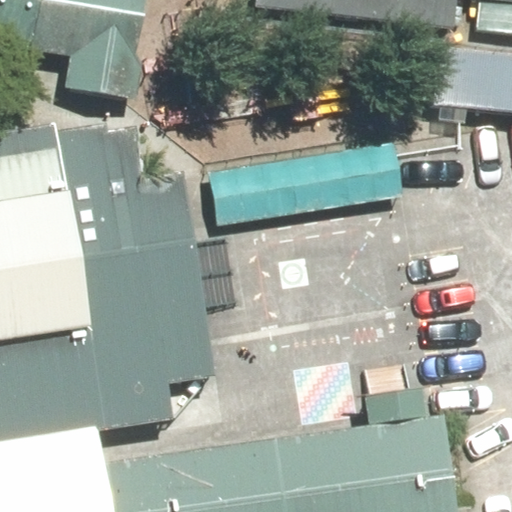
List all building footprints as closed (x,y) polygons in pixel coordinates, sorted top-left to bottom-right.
[(134,0),(0,0),(0,58),(126,73),(134,0)] [(511,0),(255,0),(443,22),(446,1),(511,9),(511,0)] [(511,55),(405,52),(403,110),(511,113),(511,55)] [(0,433),(90,419),(165,408),(169,371),(210,365),(179,164),(144,169),(135,111),(0,131),(0,433)] [(215,164),(221,229),(411,211),(405,146),(215,164)] [(463,511),(448,388),(97,433),(107,511),(463,511)] [(0,511),(103,511),(90,419),(0,433),(0,511)]
